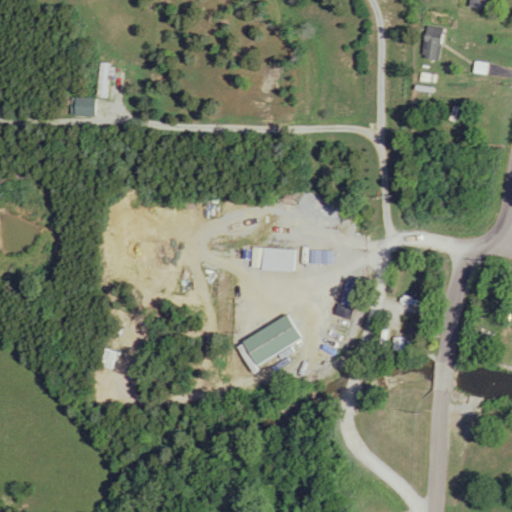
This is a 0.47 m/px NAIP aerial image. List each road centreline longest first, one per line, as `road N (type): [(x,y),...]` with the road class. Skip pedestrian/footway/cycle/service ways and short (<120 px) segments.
road 1 (residential): [(476,251),(401,237),(381,249),(347,434),(422,511)]
road 2 (residential): [(433,511),(456,280),(494,236)]
